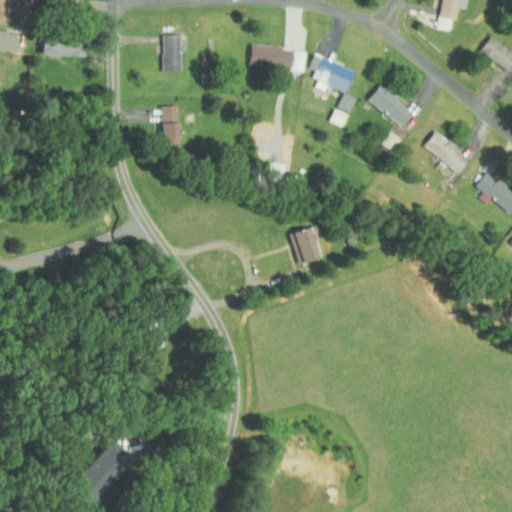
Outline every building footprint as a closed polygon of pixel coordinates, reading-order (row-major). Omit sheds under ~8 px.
[(429,0),(426,22),(440,24),(441,14),(446,15),(447,0),(429,0)] [(0,44),(6,45),(8,28),(0,27),(0,44)] [(170,65),(169,28),(151,29),(152,66),(170,65)] [(508,51),(479,30),(469,45),(498,66),(508,51)] [(31,49),(74,51),(75,34),(31,33),(31,49)] [(239,60),(294,62),(295,42),(240,39),(239,60)] [(344,65),(303,48),(296,65),(309,71),(304,81),(314,85),(317,79),(335,86),(344,65)] [(356,95),(391,121),(403,106),(367,80),(356,95)] [(327,101),(340,107),(346,93),(333,87),(327,101)] [(150,100),(151,142),(169,142),(167,100),(150,100)] [(331,121),(337,108),(324,103),(319,116),(331,121)] [(459,148),(422,126),(412,143),(449,164),(459,148)] [(274,158),(259,156),(258,172),(272,174),(274,158)] [(510,192),(476,165),(464,180),(499,206),(510,192)] [(277,228),(288,259),(310,251),(300,221),(277,228)] [(120,451),(100,434),(58,484),(77,501),(120,451)]
